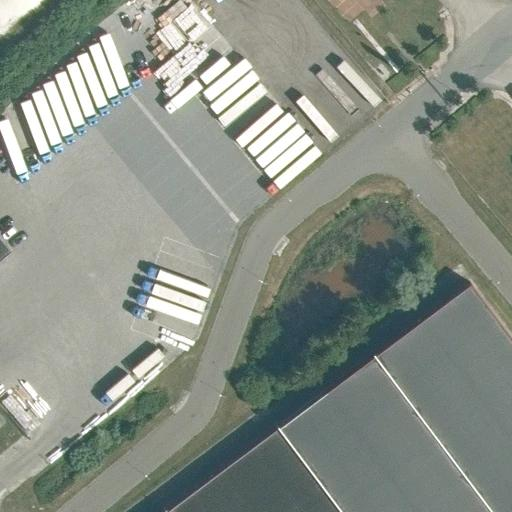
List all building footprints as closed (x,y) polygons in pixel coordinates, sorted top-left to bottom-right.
[(228,148),(186,183),(193,191),(235,156),(228,148)] [(0,255),(2,257),(10,251),(0,238),(0,255)] [(277,425),(342,511),(511,511),(511,338),(468,281),(373,353),(277,425)] [(4,302),(0,304),(0,336),(20,321),(4,302)] [(342,511),(277,425),(165,511),(163,511),(342,511)]
